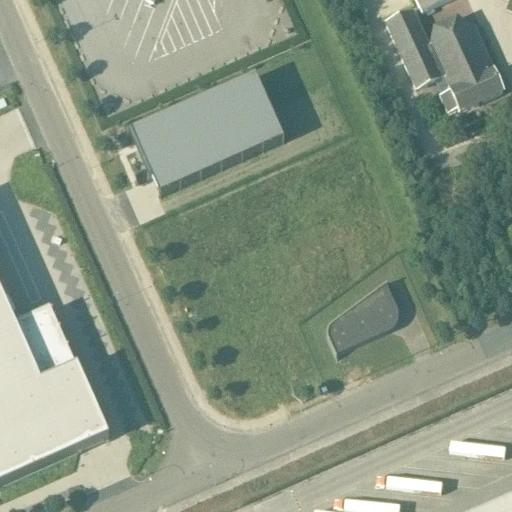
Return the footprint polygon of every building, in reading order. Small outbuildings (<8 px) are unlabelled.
[(147,0),(136,37),(158,44),(172,0),(147,0)] [(458,0),(412,0),(412,1),(420,18),(435,12),(451,4),(459,1),(458,0)] [(412,14),(384,27),(415,95),(442,82),(449,98),(438,103),(446,121),(457,116),(458,117),(502,97),(473,32),(429,52),(412,14)] [(131,135),(128,137),(128,139),(131,137),(151,181),(147,182),(148,184),(151,182),(151,183),(155,182),(162,197),(158,199),(159,202),(284,146),(255,79),(130,134),(131,135)] [(264,249),(199,296),(227,335),(217,342),(219,344),(204,351),(231,412),(293,385),(278,351),(277,352),(270,343),(311,314),(264,249)] [(388,287),(387,286),(332,327),(328,332),(326,338),(327,344),(336,363),(337,362),(334,356),(386,333),(390,330),(393,325),(394,319),(392,314),(387,302),(379,306),(373,298),(388,287)] [(0,492),(109,444),(76,371),(40,387),(0,297),(0,492)]
